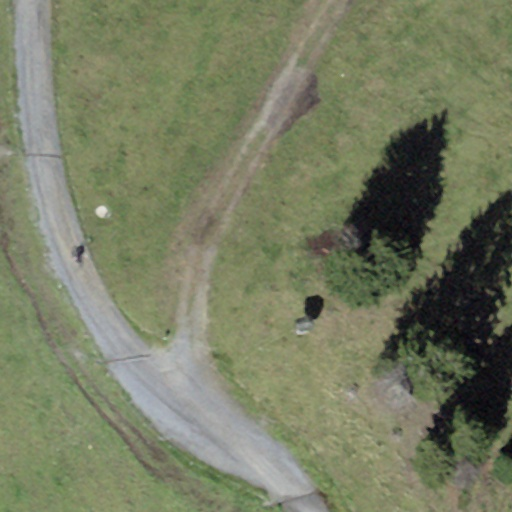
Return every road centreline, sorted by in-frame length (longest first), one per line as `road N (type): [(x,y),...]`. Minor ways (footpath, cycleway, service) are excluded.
road 1 (track): [(301,511),(247,447),(142,372),(103,323),(73,257),(37,124),(37,0)]
road 2 (track): [(189,405),(197,256),(337,0)]
